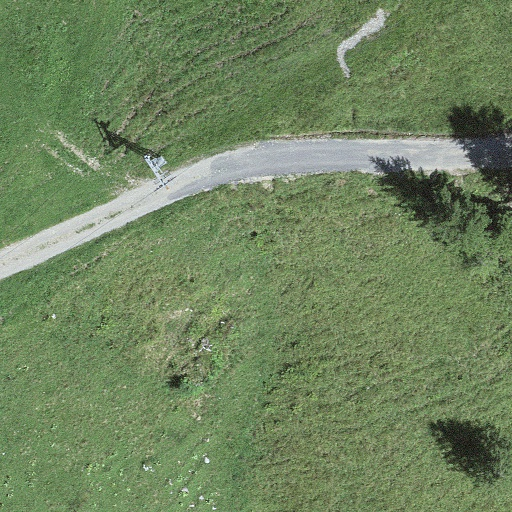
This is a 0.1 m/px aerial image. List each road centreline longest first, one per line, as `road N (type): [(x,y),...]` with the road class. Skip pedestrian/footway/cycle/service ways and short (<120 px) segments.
road 1 (track): [(183,184),(302,157),(511,150)]
road 2 (track): [(183,184),(0,264)]
